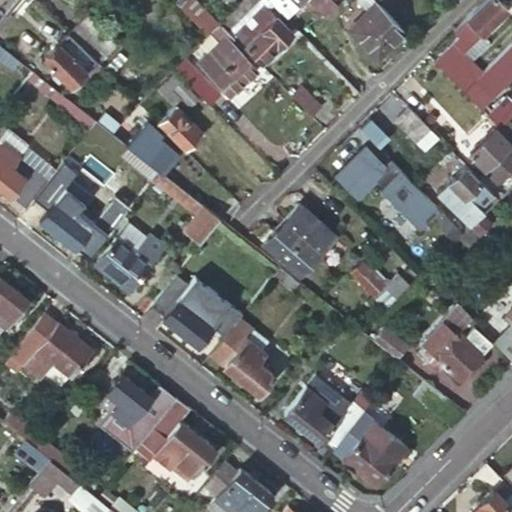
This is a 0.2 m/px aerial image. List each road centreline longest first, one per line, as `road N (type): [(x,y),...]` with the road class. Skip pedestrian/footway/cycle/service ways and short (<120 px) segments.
road 1 (residential): [(356,511),(0,229)]
road 2 (residential): [(235,226),(464,0)]
road 3 (residential): [(511,400),(392,511)]
